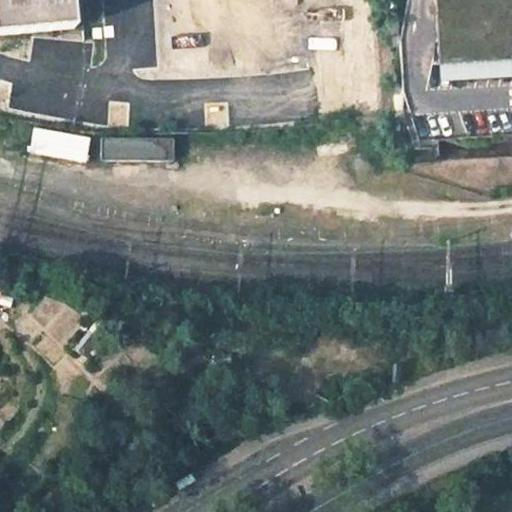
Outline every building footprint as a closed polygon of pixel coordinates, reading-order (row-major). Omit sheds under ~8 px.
[(0,0),(0,35),(73,29),(70,0),(0,0)] [(341,0),(348,113),(377,112),(371,0),(341,0)] [(511,0),(395,0),(403,144),(408,144),(441,142),(511,137),(511,0)] [(35,131),(31,152),(84,162),(88,140),(35,131)] [(103,142),(102,162),(175,163),(175,143),(103,142)] [(441,142),(408,144),(409,160),(442,158),(441,142)]
